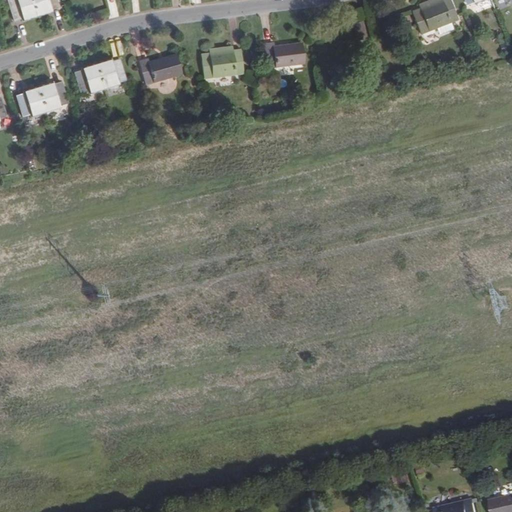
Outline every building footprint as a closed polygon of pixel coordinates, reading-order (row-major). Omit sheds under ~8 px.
[(22,20),(36,16),(31,0),(7,0),(13,21),(22,19),(22,20)] [(31,0),(36,16),(51,12),(51,10),(59,8),(56,0),(31,0)] [(450,0),(442,0),(420,9),(412,12),(421,34),(437,28),(451,22),(458,19),(450,0)] [(441,0),(429,0),(418,5),(420,9),(442,0),(441,0)] [(363,22),(362,22),(352,24),(357,41),(367,38),(367,37),(363,22)] [(453,29),(451,22),(437,28),(440,35),(453,29)] [(273,43),(264,44),(267,69),(304,64),(301,43),(274,46),(273,43)] [(243,73),(240,50),(232,51),(209,54),(201,55),(204,78),(243,73)] [(148,59),(138,62),(145,84),(181,74),(175,54),(149,62),(148,59)] [(110,61),(110,60),(96,64),(103,89),(118,84),(117,83),(126,80),(119,58),(110,61)] [(89,93),(103,89),(96,64),(82,69),(82,70),(74,73),(80,94),(89,92),(89,93)] [(53,84),(53,83),(38,87),(45,112),(60,108),(59,106),(68,103),(61,82),(53,84)] [(31,115),(31,117),(45,112),(38,87),(24,92),(24,93),(15,96),(22,117),(31,115)] [(511,511),(511,494),(489,500),(491,511),(511,511)] [(433,509),(434,511),(475,511),(473,499),(433,509)]
